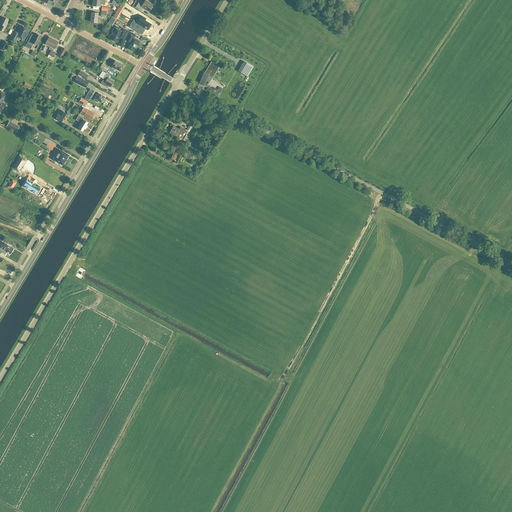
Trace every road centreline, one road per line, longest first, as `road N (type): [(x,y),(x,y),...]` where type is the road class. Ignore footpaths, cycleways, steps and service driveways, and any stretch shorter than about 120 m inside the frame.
road 1 (unclassified): [(511,261),(177,83)]
road 2 (unclassified): [(0,379),(177,83)]
road 3 (tertiary): [(0,313),(144,65)]
